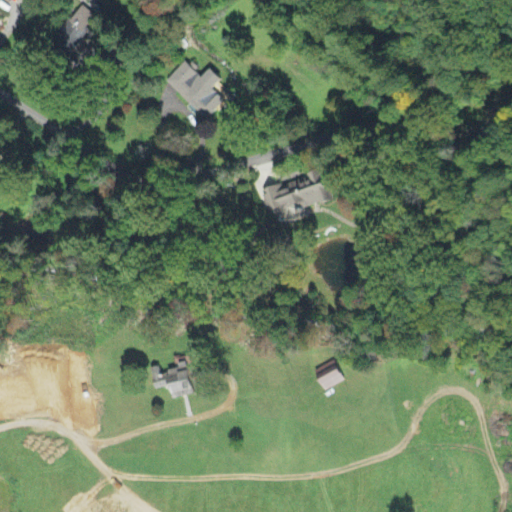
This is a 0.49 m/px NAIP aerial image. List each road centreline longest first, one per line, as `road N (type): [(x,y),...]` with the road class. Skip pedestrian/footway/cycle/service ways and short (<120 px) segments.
road 1 (residential): [(0,119),(45,152),(95,173),(242,159),(369,125),(387,112),(384,90),(291,0)]
road 2 (residential): [(511,164),(476,139),(387,112)]
